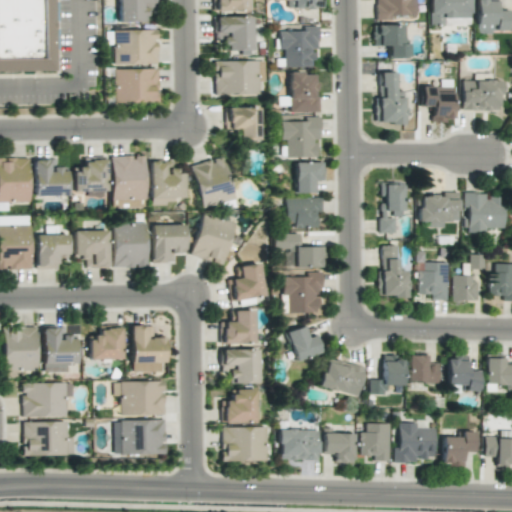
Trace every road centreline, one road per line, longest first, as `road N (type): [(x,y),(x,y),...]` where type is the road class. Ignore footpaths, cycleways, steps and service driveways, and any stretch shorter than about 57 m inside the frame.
road 1 (residential): [(0,487),(511,499)]
road 2 (residential): [(348,329),(342,0)]
road 3 (residential): [(190,491),(188,299)]
road 4 (residential): [(0,301),(188,299)]
road 5 (residential): [(185,130),(0,133)]
road 6 (residential): [(511,332),(348,329)]
road 7 (residential): [(345,156),(482,157)]
road 8 (residential): [(185,130),(181,0)]
